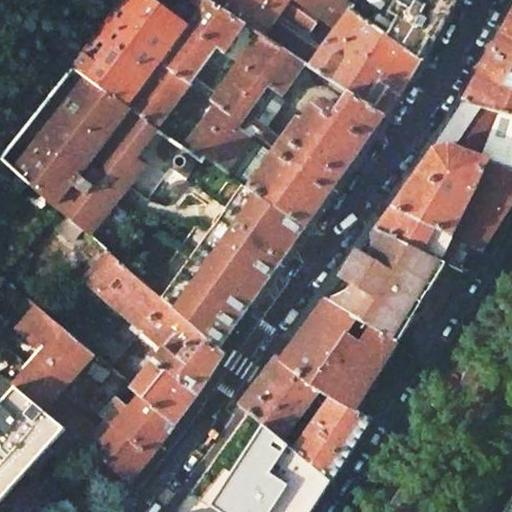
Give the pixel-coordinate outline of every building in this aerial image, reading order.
[(152,0),(119,0),(69,66),(156,127),(216,48),(223,53),(245,23),(209,0),(207,0),(189,26),(152,0)] [(256,0),(209,0),(245,23),(260,33),(278,14),(256,0)] [(256,0),(278,14),(288,0),(296,0),(320,18),(336,31),(352,9),(340,0),(256,0)] [(288,0),(278,14),(260,33),(305,63),(349,93),(385,117),(398,97),(421,59),(389,36),(352,9),(336,31),(326,44),(311,32),(320,18),(296,0),(288,0)] [(399,19),(389,36),(421,59),(453,0),(398,0),(391,14),(399,19)] [(511,16),(464,103),(511,116),(511,16)] [(216,106),(184,148),(205,162),(206,160),(249,189),(306,227),(332,191),(385,117),(349,93),(338,109),(327,101),(320,100),(316,101),(313,102),(308,109),(310,111),(304,118),(298,115),(290,126),(293,128),(288,134),(285,132),(280,140),(274,135),(279,127),(272,121),(286,100),(281,96),(305,63),(260,33),(211,101),(216,106)] [(69,66),(0,156),(0,157),(19,175),(54,205),(61,211),(83,231),(89,235),(107,251),(112,256),(220,350),(306,227),(249,189),(206,160),(205,162),(184,148),(154,129),(156,127),(69,66)] [(449,146),(511,171),(511,116),(464,103),(452,126),(435,149),(449,146)] [(458,267),(469,272),(482,252),(494,257),(511,219),(511,171),(449,146),(435,149),(378,228),(447,262),(458,267)] [(61,211),(51,222),(73,242),(83,231),(61,211)] [(361,252),(340,279),(352,287),(349,291),(342,295),(334,296),(329,302),(397,344),(418,309),(422,308),(424,307),(425,305),(426,303),(425,298),(447,262),(378,228),(373,235),(376,241),(376,246),(370,257),(361,252)] [(106,262),(87,283),(143,330),(165,349),(132,386),(140,393),(176,425),(200,393),(225,354),(220,350),(112,256),(107,251),(101,258),(106,262)] [(325,300),(281,359),(323,388),(335,395),(356,410),(373,381),(397,344),(329,302),(325,300)] [(69,303),(60,314),(116,362),(125,350),(69,303)] [(13,386),(44,412),(58,395),(80,369),(92,354),(36,306),(17,328),(43,351),(13,386)] [(262,422),(284,440),(302,416),(323,388),(281,359),(277,356),(251,390),(240,404),(248,410),(262,422)] [(0,500),(64,429),(44,412),(13,386),(0,374),(0,401),(2,403),(0,404),(0,403),(0,500)] [(323,388),(302,416),(313,424),(335,395),(323,388)] [(100,430),(58,395),(44,412),(64,429),(124,480),(129,484),(176,425),(140,393),(129,407),(118,398),(109,410),(95,398),(89,406),(107,421),(100,430)] [(333,481),(371,421),(356,410),(335,395),(313,424),(294,449),(333,481)] [(284,440),(262,422),(205,503),(216,511),(312,511),(333,481),(294,449),(284,440)] [(511,511),(511,488),(497,511),(511,511)]
